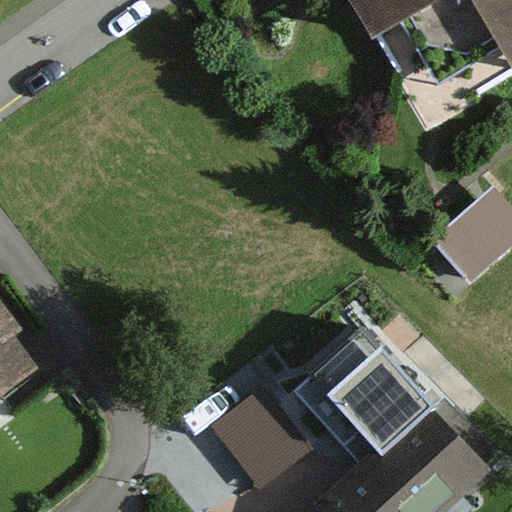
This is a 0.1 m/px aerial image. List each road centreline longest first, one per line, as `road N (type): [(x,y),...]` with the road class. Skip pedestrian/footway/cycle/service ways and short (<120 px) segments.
road 1 (residential): [(92,511),(122,488),(128,445),(120,397),(0,235)]
road 2 (residential): [(0,84),(121,0)]
